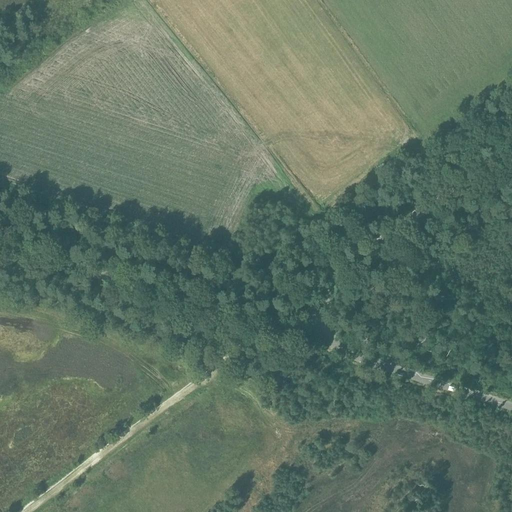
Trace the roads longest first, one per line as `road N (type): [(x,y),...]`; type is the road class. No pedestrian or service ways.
road 1 (tertiary): [(316,323),(261,324),(0,239)]
road 2 (track): [(26,511),(256,336),(280,329)]
road 3 (unclassified): [(316,323),(330,280),(511,141)]
road 4 (tertiary): [(511,404),(346,351),(316,323)]
